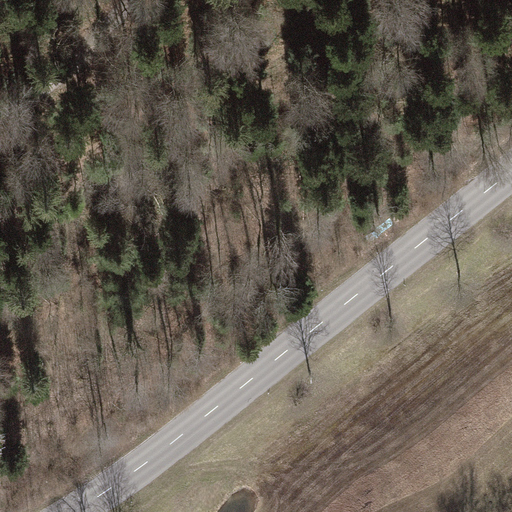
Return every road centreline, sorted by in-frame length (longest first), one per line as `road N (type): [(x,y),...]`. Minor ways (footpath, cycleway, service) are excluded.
road 1 (tertiary): [(72,511),(203,418),(511,170)]
road 2 (track): [(131,0),(63,75),(0,113)]
